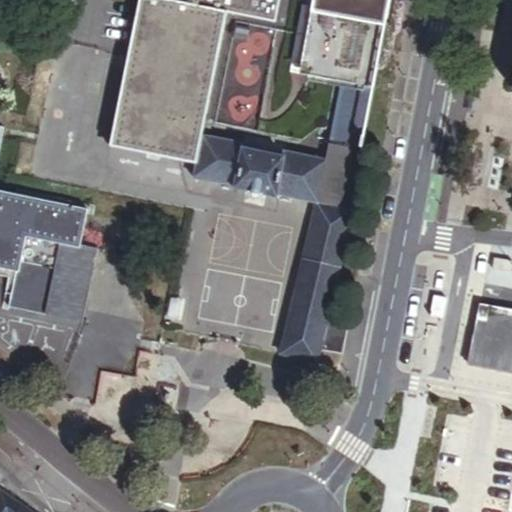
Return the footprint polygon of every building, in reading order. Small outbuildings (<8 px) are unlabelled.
[(328,321),(355,212),(341,209),(351,172),(355,146),(363,148),(373,91),(344,85),(328,164),(287,154),(285,160),(246,152),(247,147),(204,138),(228,14),(275,22),(279,0),(141,0),(111,148),(120,150),(197,167),(196,176),(238,185),(237,191),(278,200),(279,197),(318,206),(281,355),(318,364),(321,352),(337,356),(344,326),(328,321)] [(290,73),(291,23),(293,0),(292,0),(280,71),(290,73)] [(373,91),(389,0),(293,0),(291,23),(290,73),(344,85),(373,91)] [(83,323),(99,250),(83,246),(90,211),(0,191),(0,154),(5,129),(0,128),(0,270),(18,274),(11,308),(83,323)] [(197,167),(120,150),(115,177),(191,194),(196,176),(197,167)] [(511,311),(481,306),(472,351),(469,366),(511,374),(511,311)] [(344,357),(350,327),(344,326),(337,356),(344,357)] [(511,374),(469,366),(472,351),(456,348),(451,378),(511,389),(511,374)] [(26,511),(0,493),(0,511),(26,511)]
